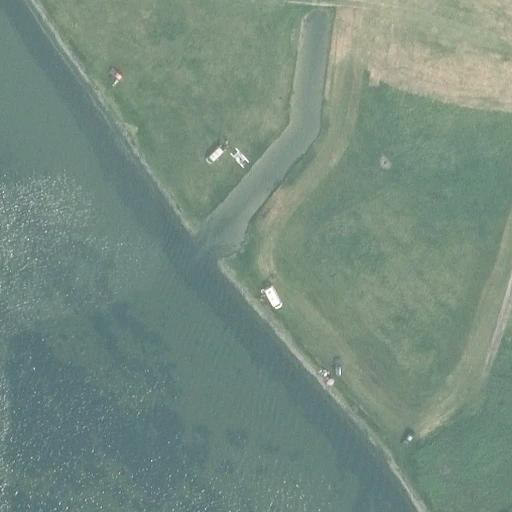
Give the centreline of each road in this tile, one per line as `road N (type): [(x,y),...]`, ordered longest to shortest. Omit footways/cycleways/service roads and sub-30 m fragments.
road 1 (track): [(247,0),(341,2),(415,16),(511,50)]
road 2 (track): [(472,413),(511,289)]
